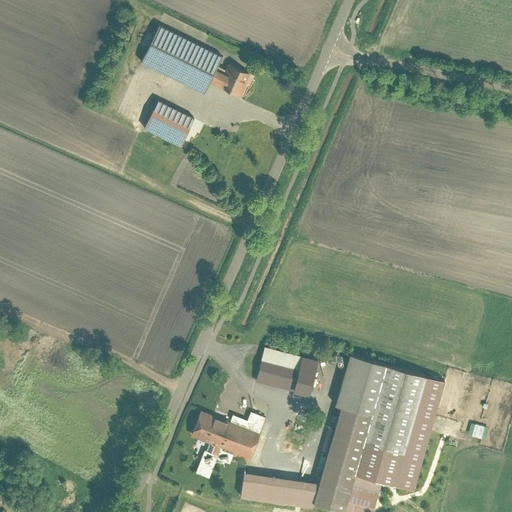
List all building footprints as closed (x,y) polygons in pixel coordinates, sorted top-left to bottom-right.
[(258,73),(162,28),(146,63),(209,92),(213,83),(247,98),(258,73)] [(155,97),(141,126),(181,145),(195,116),(155,97)] [(318,355),(268,343),(259,379),(309,391),(318,355)] [(251,467),(245,491),(323,502),(348,509),(371,442),(407,454),(430,376),(356,355),(339,404),(344,404),(323,480),(251,467)] [(218,451),(246,460),(260,415),(249,412),(247,419),(232,415),(230,422),(197,411),(189,437),(206,443),(198,471),(211,475),(218,451)] [(482,436),(484,424),(471,421),(469,433),(461,431),(460,436),(472,438),(472,435),(482,436)] [(365,486),(357,510),(363,511),(373,511),(380,491),(365,486)]
